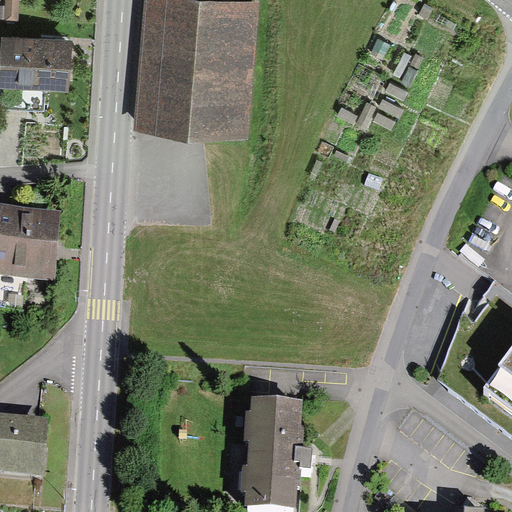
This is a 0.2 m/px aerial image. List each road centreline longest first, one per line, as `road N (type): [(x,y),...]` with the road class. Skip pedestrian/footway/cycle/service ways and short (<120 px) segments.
road 1 (residential): [(379,377),(429,248),(511,91)]
road 2 (secondary): [(112,169),(99,360)]
road 3 (secondary): [(122,0),(112,169)]
road 4 (unclassified): [(379,377),(511,465)]
road 5 (secondary): [(99,360),(91,511)]
road 6 (residential): [(344,511),(379,377)]
